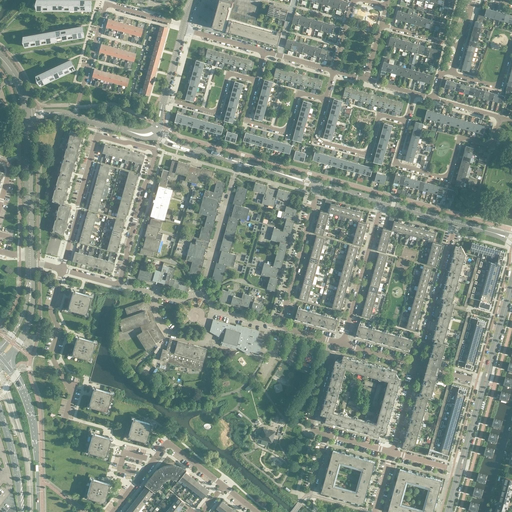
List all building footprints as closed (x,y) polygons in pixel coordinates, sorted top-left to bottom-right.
[(227,19),(231,6),(232,7),(234,2),(232,2),(225,0),(220,0),(213,27),(224,30),(227,19)] [(231,27),(280,41),(282,33),(278,31),(278,33),(254,26),(260,0),(232,0),(232,2),(234,2),(232,7),(231,6),(227,19),(230,19),(228,25),(231,26),(231,27)] [(346,10),(348,2),(342,0),(340,8),(346,10)] [(274,16),(276,7),(270,6),(268,14),(268,15),(274,16)] [(280,18),(282,9),(276,7),(274,16),(280,18)] [(286,19),(288,10),(282,9),(280,18),(286,20),(286,19)] [(141,36),(143,29),(137,27),(135,35),(141,36)] [(394,46),(397,39),(391,37),(389,45),(394,46)] [(70,60),(66,63),(70,71),(75,69),(70,60)] [(70,71),(66,63),(61,65),(65,74),(70,71)] [(65,74),(61,65),(56,67),(60,76),(65,74)] [(60,76),(56,67),(51,70),(55,78),(60,76)] [(55,78),(51,70),(46,72),(50,81),(55,78)] [(50,81),(46,72),(41,74),(45,83),(50,81)] [(45,83),(41,74),(36,76),(40,85),(45,83)] [(199,80),(200,77),(192,75),(191,80),(198,82),(199,82),(204,84),(205,82),(199,80)] [(127,86),(129,79),(123,77),(121,85),(127,86)] [(0,119),(0,120),(9,108),(3,104),(3,105),(1,103),(2,102),(0,101),(0,119)] [(83,138),(81,137),(82,134),(71,131),(71,134),(70,134),(69,138),(79,141),(78,143),(80,144),(81,144),(83,138)] [(80,144),(78,143),(79,141),(69,138),(68,143),(68,146),(78,149),(80,144)] [(113,156),(115,147),(110,145),(106,158),(108,159),(109,155),(113,156)] [(77,153),(78,149),(68,146),(67,148),(66,148),(65,152),(75,155),(75,153),(77,153)] [(122,158),(125,149),(120,148),(116,161),(118,162),(119,158),(122,158)] [(132,161),(135,152),(130,151),(126,164),(128,164),(129,160),(132,161)] [(78,154),(77,153),(75,153),(75,155),(65,152),(64,157),(64,159),(74,162),(75,160),(77,160),(78,154)] [(307,158),(308,154),(301,152),(299,160),(304,161),(304,159),(305,159),(305,157),(307,158)] [(142,164),(145,155),(140,154),(136,167),(138,167),(139,163),(142,164)] [(75,166),(74,165),(74,162),(64,159),(63,162),(62,162),(61,166),(71,169),(71,171),(72,171),(73,172),(75,166)] [(210,184),(213,171),(201,167),(201,169),(190,166),(190,164),(178,161),(178,163),(172,161),(169,171),(168,176),(174,178),(176,173),(186,176),(185,181),(197,184),(198,180),(210,184)] [(72,171),(71,171),(71,169),(61,166),(60,170),(61,171),(60,173),(71,176),(72,171)] [(108,175),(108,172),(99,169),(98,174),(111,178),(112,176),(108,175)] [(164,220),(173,190),(166,188),(168,178),(167,178),(168,176),(169,171),(163,169),(155,200),(153,199),(153,202),(154,202),(150,216),(164,220)] [(136,180),(138,174),(125,171),(124,173),(128,174),(127,177),(136,180)] [(69,181),(71,176),(60,173),(59,176),(58,176),(57,180),(67,183),(68,181),(69,181)] [(389,181),(390,177),(386,176),(382,175),(380,182),(385,184),(386,180),(389,181)] [(105,185),(106,182),(97,179),(95,184),(108,188),(109,186),(105,185)] [(69,188),(71,182),(69,181),(68,181),(67,183),(57,180),(56,184),(57,185),(56,187),(67,190),(68,187),(69,188)] [(463,187),(465,182),(457,180),(455,185),(460,186),(459,188),(462,189),(463,187)] [(134,189),(135,184),(122,181),(121,183),(126,184),(125,187),(134,189)] [(207,248),(215,221),(217,212),(216,212),(219,201),(220,201),(225,183),(217,181),(214,192),(205,190),(199,214),(207,216),(204,227),(202,227),(199,238),(192,237),(186,260),(192,262),(189,273),(199,276),(204,258),(203,258),(206,247),(207,248)] [(288,201),(290,192),(278,189),(278,190),(267,187),(267,186),(255,182),(253,191),(264,194),(262,203),(274,207),(276,197),(288,201)] [(67,193),(66,193),(67,190),(56,187),(55,190),(53,194),(63,197),(63,199),(64,199),(66,199),(67,193)] [(230,253),(239,219),(246,221),(250,209),(243,207),(247,189),(237,187),(233,204),(234,205),(231,216),(229,215),(220,251),(221,251),(218,262),(217,262),(212,280),(221,283),(226,265),(233,267),(237,255),(230,253)] [(102,195),(103,192),(94,189),(93,194),(106,198),(106,196),(102,195)] [(131,199),(132,194),(119,191),(119,192),(123,194),(122,197),(131,199)] [(64,199),(63,199),(63,197),(53,194),(52,198),(53,198),(52,201),(60,203),(63,204),(64,199)] [(99,205),(100,201),(91,199),(90,204),(103,207),(103,206),(99,205)] [(128,209),(129,204),(116,201),(116,202),(120,204),(119,207),(128,209)] [(70,211),(71,206),(63,204),(60,203),(60,206),(59,206),(58,210),(68,213),(68,211),(70,211)] [(334,214),(337,204),(335,204),(334,204),(331,204),(329,212),(330,213),(334,214)] [(281,268),(288,244),(286,244),(289,233),(291,233),(294,221),(292,220),(294,215),(295,216),(297,209),(286,206),(284,212),(282,211),(282,212),(279,211),(277,216),(281,218),(286,219),(283,230),(274,228),(270,240),(279,243),(273,265),(264,263),(261,275),(270,277),(267,289),(274,291),(278,279),(276,278),(279,267),(281,268)] [(71,212),(70,211),(68,211),(68,213),(58,210),(57,214),(57,215),(56,217),(67,220),(68,217),(69,218),(70,216),(71,212)] [(125,219),(127,214),(114,210),(113,212),(117,213),(116,217),(125,219)] [(96,218),(97,214),(88,212),(86,217),(99,221),(100,219),(96,218)] [(68,223),(66,223),(67,220),(56,217),(56,220),(55,220),(54,224),(64,227),(63,229),(65,229),(66,230),(68,223)] [(156,239),(159,228),(160,228),(162,222),(151,219),(149,224),(148,224),(144,236),(146,237),(146,236),(156,239)] [(397,231),(400,222),(398,221),(397,222),(394,221),(392,230),(397,231)] [(93,228),(94,224),(85,222),(83,227),(96,230),(97,229),(93,228)] [(367,228),(367,225),(359,222),(357,228),(367,231),(367,229),(367,228)] [(63,234),(65,229),(63,229),(64,227),(54,224),(53,228),(53,229),(53,231),(63,234)] [(122,232),(123,227),(110,224),(110,225),(114,227),(113,230),(122,232)] [(324,236),(325,231),(325,230),(315,227),(315,229),(315,230),(315,233),(324,236)] [(90,237),(91,234),(82,232),(81,237),(94,240),(94,239),(90,237)] [(119,242),(120,237),(107,234),(107,235),(111,236),(110,240),(119,242)] [(157,252),(161,240),(156,239),(146,236),(146,237),(143,248),(141,247),(140,253),(152,257),(154,251),(157,252)] [(116,252),(118,247),(105,243),(104,245),(108,246),(107,250),(116,252)] [(441,248),(442,245),(433,243),(431,248),(441,251),(442,249),(441,248)] [(358,250),(359,247),(350,245),(348,249),(348,250),(358,253),(358,251),(358,250)] [(386,253),(387,249),(388,248),(378,245),(377,247),(378,248),(377,250),(386,253)] [(464,263),(466,254),(462,248),(456,246),(452,259),(464,263)] [(78,262),(81,249),(79,249),(78,253),(75,252),(72,261),(78,262)] [(87,265),(91,252),(89,251),(88,255),(85,255),(83,264),(87,265)] [(97,268),(101,255),(99,254),(98,258),(95,257),(92,266),(97,268)] [(107,270),(111,257),(109,257),(108,261),(105,260),(102,269),(107,270)] [(476,274),(480,258),(477,258),(464,306),(467,307),(475,279),(475,277),(476,274)] [(456,289),(464,263),(452,259),(445,286),(456,289)] [(497,264),(491,262),(489,262),(487,266),(490,267),(501,270),(502,266),(497,264)] [(172,279),(175,269),(163,265),(161,272),(141,266),(137,278),(152,283),(153,281),(164,284),(163,286),(187,292),(190,284),(172,279)] [(432,271),(433,268),(424,265),(423,270),(422,271),(432,274),(433,272),(432,271)] [(489,271),(486,270),(485,275),(498,278),(500,274),(489,271)] [(349,281),(350,279),(341,276),(340,280),(339,282),(349,284),(350,283),(349,281)] [(453,303),(455,293),(456,289),(445,286),(441,300),(443,300),(443,303),(440,314),(451,317),(454,308),(454,306),(455,303),(453,303)] [(241,298),(233,296),(235,291),(228,289),(228,291),(222,290),(219,301),(225,303),(226,301),(231,303),(230,304),(240,307),(240,305),(246,307),(249,295),(243,293),(241,298)] [(86,314),(91,296),(73,291),(68,309),(86,314)] [(308,301),(309,297),(309,296),(300,293),(299,295),(300,296),(299,299),(308,301)] [(262,304),(254,302),(255,297),(249,295),(246,307),(251,308),(251,310),(260,312),(262,304)] [(423,302),(424,299),(415,297),(414,301),(414,302),(424,305),(424,303),(423,302)] [(479,306),(481,301),(478,300),(474,299),(471,298),(469,304),(479,306)] [(165,337),(156,323),(155,321),(148,300),(125,308),(128,317),(118,320),(122,332),(140,326),(142,332),(137,335),(146,351),(156,344),(155,343),(165,337)] [(490,309),(491,304),(481,301),(479,306),(490,309)] [(308,323),(312,312),(298,308),(295,319),(308,323)] [(371,319),(372,314),(372,313),(362,310),(362,312),(362,313),(362,316),(371,319)] [(322,327),(325,315),(312,312),(308,323),(322,327)] [(463,340),(464,337),(471,313),(468,312),(453,366),(456,367),(462,343),(463,340)] [(444,343),(451,317),(440,314),(432,340),(435,341),(444,344),(444,343)] [(335,331),(339,319),(325,315),(322,327),(335,331)] [(486,322),(471,317),(469,322),(475,323),(485,326),(486,322)] [(257,338),(259,331),(236,325),(236,326),(213,320),(210,331),(222,339),(221,342),(222,342),(222,345),(236,349),(236,347),(249,354),(249,351),(259,354),(263,340),(257,338)] [(370,340),(373,328),(359,325),(356,336),(370,340)] [(383,344),(386,332),(373,328),(370,340),(383,344)] [(396,348),(399,336),(386,332),(383,344),(396,348)] [(410,351),(413,340),(399,336),(396,348),(410,351)] [(90,360),(95,342),(77,337),(72,355),(90,360)] [(201,371),(207,349),(170,338),(166,350),(163,349),(160,360),(201,371)] [(439,370),(440,366),(446,344),(444,343),(444,344),(435,341),(427,367),(420,394),(429,396),(429,397),(432,398),(439,370)] [(354,371),(357,360),(344,356),(342,362),(343,363),(346,369),(354,371)] [(346,369),(343,363),(342,362),(336,360),(334,369),(333,369),(332,369),(332,370),(333,370),(332,374),(344,377),(346,369)] [(381,379),(384,367),(357,360),(354,371),(381,379)] [(473,369),(474,365),(466,363),(459,361),(457,365),(473,369)] [(396,377),(398,371),(384,367),(381,379),(389,381),(396,377)] [(340,391),(344,377),(332,374),(331,377),(330,377),(330,378),(330,379),(331,379),(330,382),(329,382),(329,383),(329,384),(328,387),(340,391)] [(398,392),(402,379),(396,377),(389,381),(387,389),(398,392)] [(511,379),(505,377),(503,384),(511,386),(511,384),(511,379)] [(433,450),(451,383),(448,382),(430,449),(433,450)] [(375,411),(380,393),(382,385),(378,384),(370,410),(375,411)] [(452,385),(451,390),(456,391),(466,394),(467,389),(452,385)] [(336,404),(340,391),(328,387),(327,391),(326,391),(326,392),(327,392),(326,395),(325,396),(325,397),(326,397),(325,401),(336,404)] [(107,411),(112,393),(94,388),(89,406),(107,411)] [(395,406),(398,392),(387,389),(383,402),(395,406)] [(345,409),(350,392),(346,391),(341,408),(345,409)] [(501,392),(499,398),(508,401),(509,394),(501,392)] [(428,402),(429,397),(429,396),(420,394),(418,393),(410,420),(422,423),(428,402)] [(334,412),(336,404),(325,401),(324,404),(323,404),(323,405),(323,406),(321,414),(327,416),(334,412)] [(391,419),(395,406),(383,402),(379,416),(391,419)] [(339,426),(342,414),(334,412),(327,416),(325,422),(334,424),(334,425),(335,426),(335,425),(336,425),(339,426)] [(365,433),(369,421),(342,414),(339,426),(342,427),(342,428),(343,428),(344,428),(344,427),(347,428),(347,429),(348,429),(349,429),(356,430),(356,431),(356,432),(357,432),(357,431),(361,432),(361,433),(362,433),(362,432),(365,433)] [(387,432),(391,419),(379,416),(377,424),(381,431),(387,432)] [(146,442),(151,424),(133,419),(128,437),(146,442)] [(494,419),(492,425),(500,428),(502,421),(494,419)] [(416,445),(422,423),(410,420),(403,447),(406,448),(407,450),(409,449),(416,445)] [(381,431),(377,424),(369,421),(365,433),(369,434),(369,435),(370,435),(371,435),(379,437),(381,431)] [(272,443),(275,432),(264,429),(265,427),(264,427),(264,429),(263,429),(261,435),(259,434),(258,439),(272,443)] [(106,457),(111,439),(93,433),(88,452),(106,457)] [(490,433),(488,439),(496,442),(498,435),(490,433)] [(486,447),(484,454),(492,456),(494,450),(486,447)] [(369,483),(375,462),(333,451),(322,493),(364,504),(369,483)] [(178,480),(179,479),(185,472),(186,470),(182,468),(173,465),(168,466),(170,478),(174,478),(178,480)] [(170,478),(168,466),(164,466),(156,471),(153,474),(162,482),(166,479),(170,478)] [(433,511),(439,493),(442,481),(400,469),(388,511),(391,511),(433,511)] [(183,482),(189,475),(185,472),(179,479),(183,482)] [(478,473),(477,480),(485,482),(487,475),(478,473)] [(159,486),(162,482),(153,474),(145,485),(145,484),(144,485),(146,486),(153,492),(154,492),(155,492),(154,492),(157,488),(159,489),(161,487),(159,486)] [(187,485),(193,478),(189,475),(183,482),(187,485)] [(511,479),(504,477),(502,483),(511,486),(511,479)] [(191,489),(197,481),(193,478),(187,485),(191,489)] [(105,502),(110,484),(91,479),(86,497),(105,502)] [(195,492),(201,484),(197,481),(191,489),(195,492)] [(511,492),(511,491),(511,486),(502,483),(501,489),(511,492)] [(199,495),(205,488),(201,484),(195,492),(199,495)] [(153,492),(146,486),(143,490),(150,495),(153,492)] [(203,498),(209,491),(205,488),(199,495),(203,498)] [(474,488),(473,494),(481,496),(483,490),(474,488)] [(510,498),(511,492),(501,489),(499,495),(501,496),(510,498)] [(150,495),(143,490),(140,494),(147,499),(150,495)] [(147,499),(140,494),(137,498),(144,503),(147,499)] [(508,504),(510,498),(501,496),(499,501),(508,504)] [(185,503),(178,497),(175,501),(182,507),(185,503)] [(144,503),(137,498),(134,502),(141,507),(144,503)] [(182,507),(175,501),(171,505),(179,511),(182,507)] [(220,511),(226,504),(222,501),(216,508),(220,511)] [(507,510),(508,504),(499,501),(498,507),(507,510)] [(141,507),(134,502),(131,506),(138,511),(141,507)] [(470,502),(469,509),(477,511),(479,504),(470,502)]
